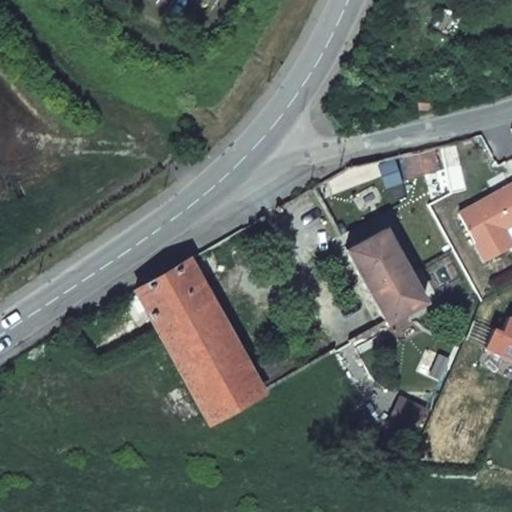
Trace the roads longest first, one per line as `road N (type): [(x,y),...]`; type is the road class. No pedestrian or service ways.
road 1 (tertiary): [(250,152),(0,336)]
road 2 (residential): [(250,152),(511,107)]
road 3 (tertiary): [(340,0),(250,152)]
